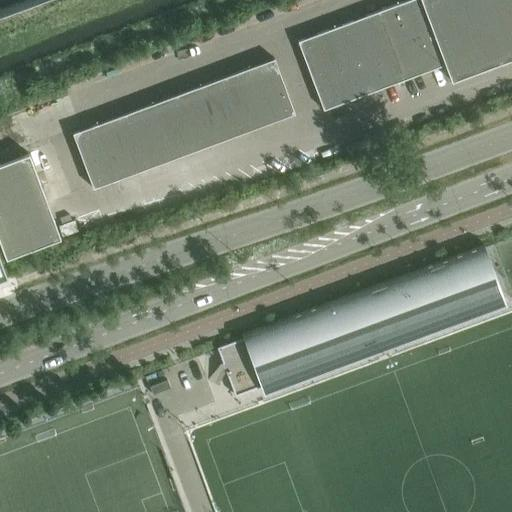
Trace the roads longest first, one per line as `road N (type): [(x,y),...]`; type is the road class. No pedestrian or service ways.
road 1 (secondary): [(0,370),(511,179)]
road 2 (secondary): [(511,136),(0,321)]
